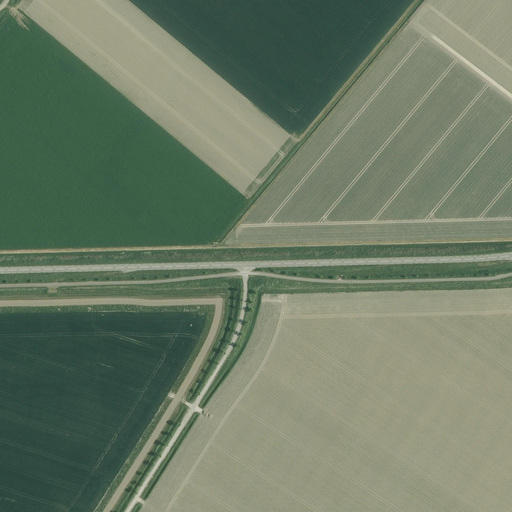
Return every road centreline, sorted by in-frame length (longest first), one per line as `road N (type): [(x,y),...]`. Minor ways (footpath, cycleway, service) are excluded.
road 1 (track): [(217,246),(424,0)]
road 2 (track): [(511,236),(217,246)]
road 3 (unclassified): [(127,511),(238,329),(245,265)]
road 4 (tertiary): [(245,265),(511,256)]
road 5 (tertiary): [(0,271),(245,265)]
road 6 (track): [(217,246),(0,251)]
